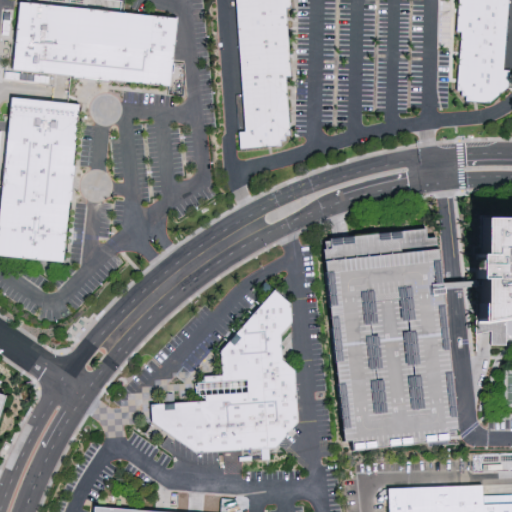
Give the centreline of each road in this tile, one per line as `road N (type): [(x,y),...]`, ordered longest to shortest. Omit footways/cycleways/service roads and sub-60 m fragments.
road 1 (tertiary): [(261,226),(274,232),(387,190),(511,178)]
road 2 (tertiary): [(119,334),(98,340),(50,399),(0,506)]
road 3 (tertiary): [(22,511),(54,446),(118,352),(119,334)]
road 4 (tertiary): [(438,155),(292,195),(269,206),(261,226)]
road 5 (tertiary): [(261,226),(188,273),(119,334)]
